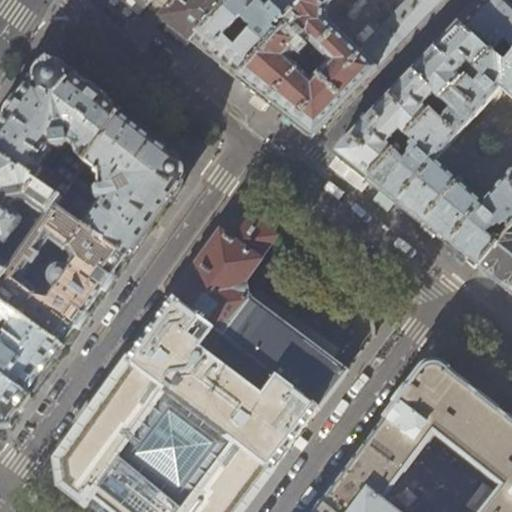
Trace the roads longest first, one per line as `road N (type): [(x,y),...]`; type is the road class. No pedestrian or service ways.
road 1 (residential): [(0,495),(247,139)]
road 2 (residential): [(445,291),(280,511)]
road 3 (residential): [(247,139),(445,291)]
road 4 (residential): [(66,0),(247,139)]
